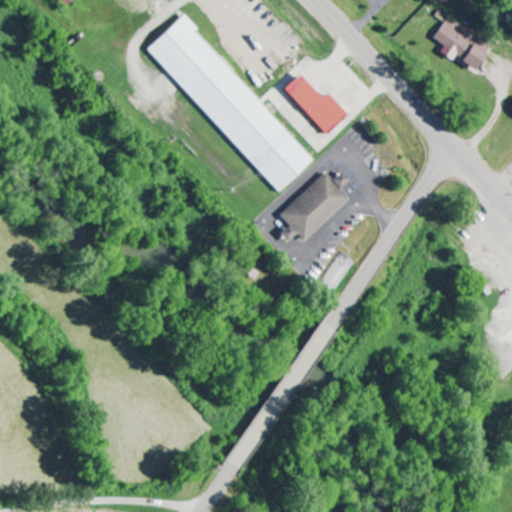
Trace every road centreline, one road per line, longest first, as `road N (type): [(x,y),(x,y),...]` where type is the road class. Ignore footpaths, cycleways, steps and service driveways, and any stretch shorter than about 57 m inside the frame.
road 1 (secondary): [(511,208),(316,0)]
road 2 (secondary): [(329,327),(455,148)]
road 3 (residential): [(199,511),(91,502),(7,511)]
road 4 (secondary): [(232,464),(329,327)]
